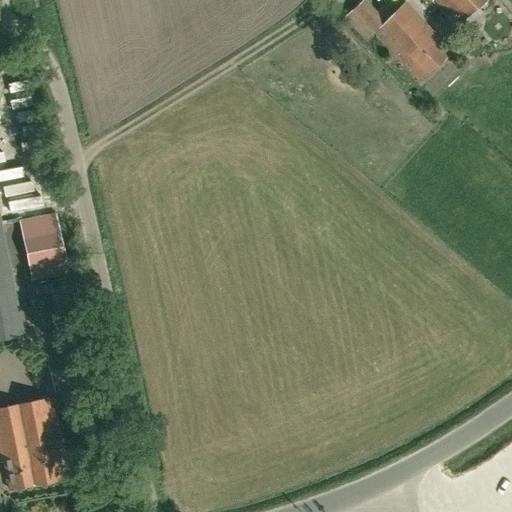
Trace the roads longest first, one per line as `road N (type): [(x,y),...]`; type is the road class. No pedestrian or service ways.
road 1 (unclassified): [(156,511),(57,84),(43,56),(0,17)]
road 2 (tertiary): [(314,511),(418,469),(511,406)]
